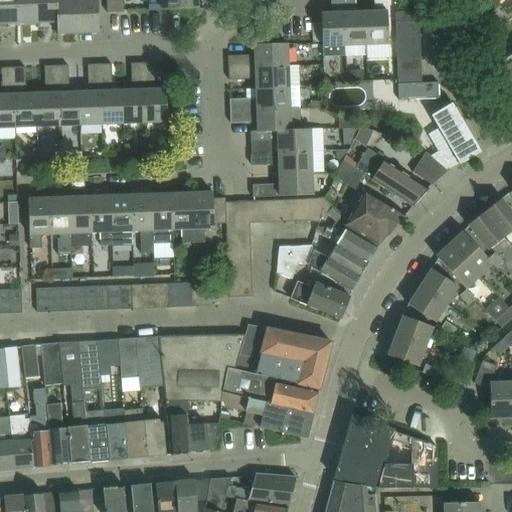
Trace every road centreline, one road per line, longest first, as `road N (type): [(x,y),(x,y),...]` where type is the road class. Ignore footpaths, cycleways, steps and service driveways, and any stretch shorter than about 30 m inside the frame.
road 1 (residential): [(0,332),(259,316),(354,335)]
road 2 (residential): [(0,487),(313,459)]
road 3 (residential): [(26,186),(216,176),(216,53)]
road 4 (residential): [(354,335),(420,229),(507,162)]
road 5 (residential): [(216,53),(0,61)]
road 6 (residential): [(511,447),(459,448),(437,404),(342,369)]
road 7 (residential): [(507,162),(457,78),(436,0)]
